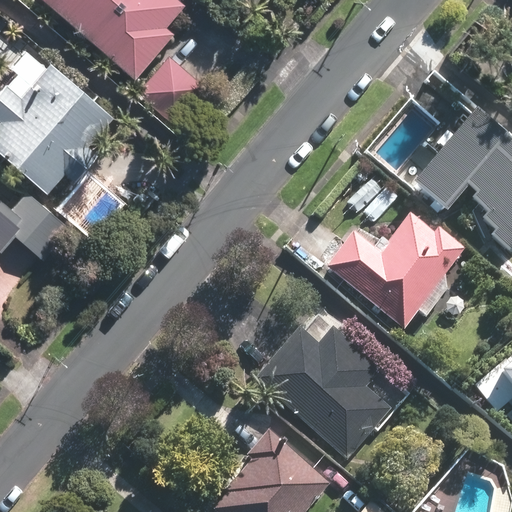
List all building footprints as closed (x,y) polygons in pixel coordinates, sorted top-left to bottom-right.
[(187,0),(54,0),(138,75),(178,31),(168,22),(188,0),(187,0)] [(60,197),(85,220),(111,191),(86,170),(103,151),(93,142),(121,110),(56,53),(49,61),(29,44),(13,62),(19,68),(0,88),(0,112),(3,116),(0,119),(0,144),(50,189),(68,168),(78,177),(60,197)] [(171,52),(138,91),(176,123),(209,84),(171,52)] [(474,114),(460,101),(423,141),(439,155),(415,182),(444,209),(473,178),(484,189),(476,197),(491,211),(485,218),(499,231),(494,236),(507,249),(511,243),(511,138),(479,109),(474,114)] [(45,259),(76,226),(31,184),(15,202),(0,188),(0,252),(18,233),(45,259)] [(406,329),(467,248),(415,210),(386,249),(357,229),(326,270),(406,329)] [(304,327),(257,383),(352,462),(411,391),(333,327),(322,341),(304,327)] [(212,511),(213,511),(306,511),(333,480),(270,429),(248,456),(254,460),(212,511)] [(387,511),(372,498),(359,511),(387,511)]
